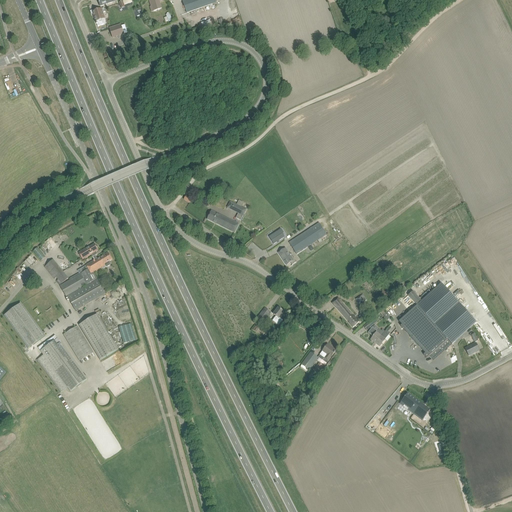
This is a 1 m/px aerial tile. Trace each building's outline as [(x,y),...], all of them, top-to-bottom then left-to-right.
[(158,0),(150,0),(154,11),(162,8),(158,0)] [(184,0),(182,1),(185,8),(187,13),(216,3),(216,2),(219,0),(184,0)] [(95,10),(92,11),(93,12),(98,26),(102,25),(103,25),(106,24),(104,18),(103,14),(103,13),(105,12),(104,8),(101,9),(95,11),(95,10)] [(203,30),(212,27),(210,20),(201,23),(203,30)] [(121,27),(110,30),(112,37),(123,34),(127,32),(125,25),(121,27)] [(241,221),(246,210),(230,202),(232,203),(230,207),(239,212),(236,218),(241,221)] [(239,225),(212,211),(207,219),(234,233),(239,225)] [(319,222),(312,227),(289,242),(297,254),(319,239),(327,234),(319,222)] [(271,240),(273,244),(284,237),(281,234),(283,233),(280,229),(270,236),(272,239),(271,240)] [(89,247),(79,253),(82,260),(91,254),(93,257),(97,254),(95,252),(98,250),(95,244),(90,247),(89,247)] [(286,248),(283,250),(279,253),(286,265),(290,262),(292,265),(297,262),(291,253),(290,254),(288,251),(286,248)] [(88,269),(81,273),(87,284),(97,279),(94,272),(105,265),(106,266),(107,267),(110,265),(110,263),(109,261),(112,260),(108,253),(104,256),(103,255),(97,259),(95,255),(93,257),(95,260),(86,266),(88,269)] [(53,260),(45,267),(48,271),(54,279),(56,277),(58,280),(56,281),(59,285),(68,278),(56,264),(53,260)] [(80,274),(60,286),(66,296),(87,285),(80,274)] [(98,280),(68,297),(76,311),(106,294),(98,280)] [(373,298),(376,301),(382,297),(383,298),(388,295),(384,289),(381,291),(382,292),(373,298)] [(417,305),(422,300),(413,291),(408,296),(417,305)] [(360,295),(356,297),(361,306),(365,304),(364,302),(367,300),(364,294),(361,296),(360,295)] [(338,298),(336,300),(332,303),(353,327),(359,322),(354,316),(354,315),(338,298)] [(4,316),(28,349),(46,336),(21,303),(4,316)] [(417,305),(403,318),(399,322),(402,325),(401,326),(425,354),(424,355),(427,358),(430,356),(434,361),(452,345),(447,340),(448,340),(417,305)] [(257,318),(256,320),(262,324),(263,323),(271,312),(265,308),(257,318)] [(276,316),(272,321),(279,326),(283,320),(280,318),(281,316),(284,312),(278,308),(275,312),(273,314),(276,316)] [(390,318),(384,310),(381,312),(388,320),(390,318)] [(79,325),(100,360),(119,349),(97,314),(79,325)] [(456,323),(458,324),(462,328),(471,319),(467,315),(464,317),(463,316),(456,323)] [(375,317),(367,323),(370,327),(378,321),(375,317)] [(120,327),(124,343),(137,340),(132,324),(120,327)] [(78,326),(64,335),(80,361),(94,352),(78,326)] [(385,332),(375,343),(380,346),(385,339),(390,333),(388,332),(391,328),(389,326),(385,332)] [(373,327),(368,333),(373,336),(371,339),(375,343),(385,332),(382,330),(381,331),(379,329),(377,331),(373,327)] [(44,355),(37,360),(61,391),(61,392),(68,388),(70,391),(88,379),(58,338),(51,343),(49,340),(38,348),(41,351),(44,355)] [(476,343),(470,346),(465,349),(469,356),(479,350),(476,343)] [(328,344),(325,348),(320,355),(324,358),(324,359),(328,362),(333,355),(334,353),(335,353),(335,352),(336,351),(328,344)] [(311,352),(302,364),(309,370),(318,358),(311,352)] [(441,355),(445,368),(453,366),(449,353),(441,355)] [(318,372),(323,365),(320,362),(314,369),(318,372)] [(407,394),(404,398),(400,404),(422,421),(430,410),(407,394)] [(383,426),(377,433),(389,443),(395,436),(383,426)]
